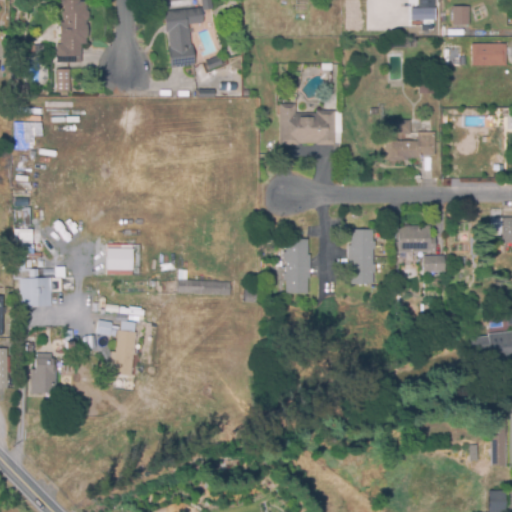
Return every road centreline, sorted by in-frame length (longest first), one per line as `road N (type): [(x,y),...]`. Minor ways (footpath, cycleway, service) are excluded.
road 1 (residential): [(287,194),(511,194)]
road 2 (residential): [(287,194),(281,353)]
